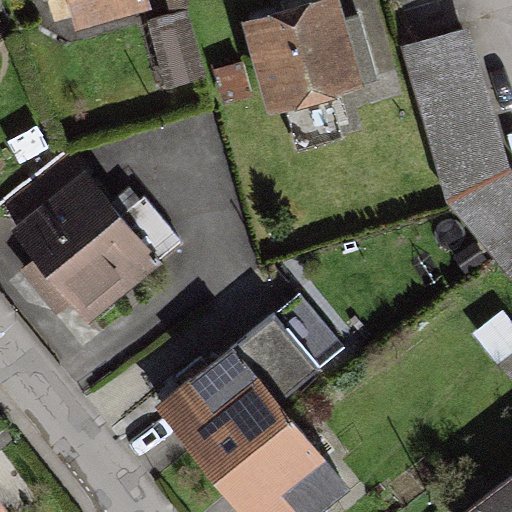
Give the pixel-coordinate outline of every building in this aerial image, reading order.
[(138,0),(47,0),(59,41),(144,18),(138,0)] [(336,0),(286,0),(224,19),(254,117),(362,84),(336,0)] [(463,23),(396,43),(444,212),(511,288),(511,179),(507,173),(463,23)] [(78,163),(0,230),(0,240),(72,324),(155,252),(78,163)] [(235,338),(146,406),(226,511),(286,511),(338,473),(235,338)] [(511,511),(511,470),(456,511),(511,511)]
